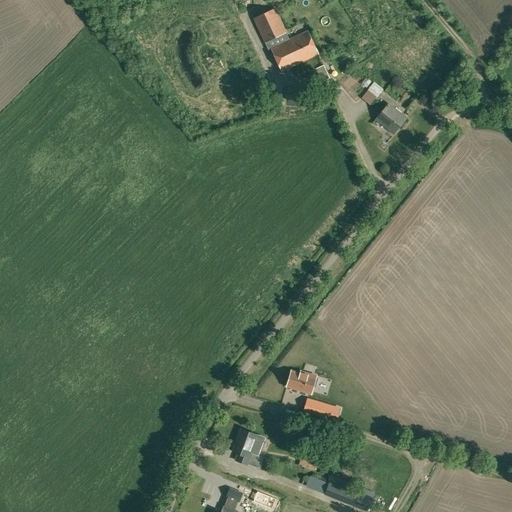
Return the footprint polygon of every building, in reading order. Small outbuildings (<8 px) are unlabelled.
[(282,71),(318,54),(307,31),(287,41),(283,34),(286,33),(275,8),(253,18),(268,50),(271,49),(282,71)] [(325,65),(316,69),(322,82),(331,78),(325,65)] [(374,82),(368,90),(361,98),(370,106),(377,98),(383,90),(374,82)] [(216,116),(226,112),(222,101),(211,105),(213,110),(185,121),(190,135),(219,123),(216,116)] [(394,133),(406,118),(388,104),(376,119),(394,133)] [(293,370),(282,383),(303,399),(314,384),(302,374),(300,376),(293,370)] [(249,452),(256,435),(241,429),(236,442),(235,441),(234,442),(232,446),(233,448),(234,448),(233,451),(237,453),(235,460),(247,464),(252,453),(249,452)] [(317,462),(309,460),(307,467),(314,470),(317,462)] [(327,483),(309,477),(306,486),(326,493),(325,494),(348,503),(366,510),(373,492),(330,475),(327,483)] [(230,489),(227,496),(239,501),(242,493),(230,489)]
